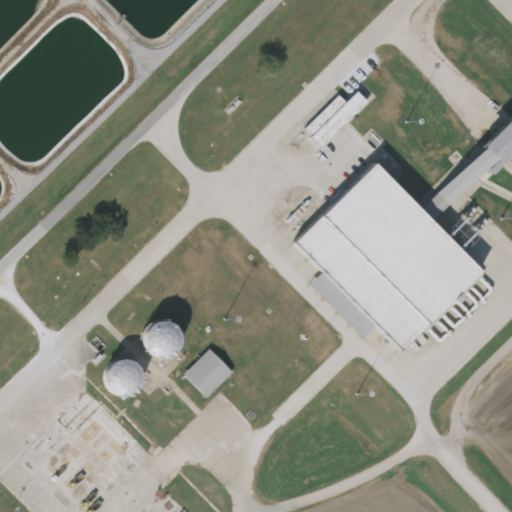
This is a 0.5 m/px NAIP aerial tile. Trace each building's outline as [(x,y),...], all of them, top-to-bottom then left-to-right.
[(289,129),(306,147),(353,102),(342,91),(331,102),(324,95),(289,129)] [(303,131),(327,107),(335,114),(356,93),(365,102),(320,148),(303,131)] [(309,256),(341,237),(344,239),(354,233),(359,221),(367,225),(384,215),(386,209),(401,200),(413,205),(421,200),(420,202),(433,209),(469,267),(473,268),(483,285),(420,323),(414,320),(406,324),(405,323),(390,332),(385,330),(388,322),(363,311),(374,329),(354,341),(317,280),(320,274),(309,256)] [(130,355),(161,356),(162,323),(131,322),(130,355)] [(218,372),(194,348),(169,374),(193,397),(218,372)] [(129,371),(102,356),(85,384),(112,400),(129,371)] [(131,451),(190,511),(105,511),(88,494),(69,511),(65,511),(16,460),(90,389),(140,442),(131,451)]
